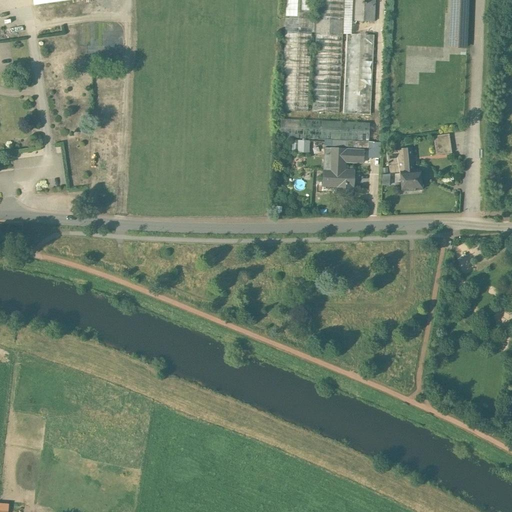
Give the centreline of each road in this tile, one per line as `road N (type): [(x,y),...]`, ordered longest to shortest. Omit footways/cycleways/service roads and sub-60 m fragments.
road 1 (residential): [(0,214),(143,227),(511,225)]
road 2 (unknown): [(380,0),(378,224)]
